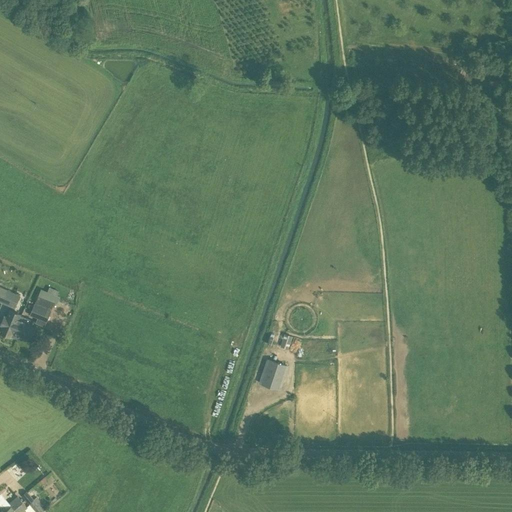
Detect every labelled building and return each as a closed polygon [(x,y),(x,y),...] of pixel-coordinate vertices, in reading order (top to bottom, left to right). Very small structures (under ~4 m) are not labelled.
[(0,286),(0,301),(15,308),(20,295),(0,286)] [(38,295),(30,315),(37,318),(36,322),(36,323),(44,327),(46,322),(55,302),(38,295)] [(3,314),(0,319),(0,325),(2,326),(0,330),(0,333),(10,338),(11,336),(14,338),(15,338),(17,339),(18,337),(29,342),(36,325),(35,325),(36,323),(36,322),(19,314),(9,310),(6,316),(3,314)] [(288,349),(292,336),(284,334),(280,346),(288,349)] [(281,391),(289,366),(266,358),(258,383),(281,391)] [(34,499),(26,491),(21,496),(36,511),(41,511),(47,508),(37,496),(34,499)] [(4,511),(10,506),(0,495),(0,511),(3,510),(4,511)] [(22,502),(17,496),(12,501),(14,502),(14,503),(17,506),(22,502)] [(21,511),(27,507),(22,502),(17,506),(14,503),(14,502),(10,506),(4,511),(3,510),(0,511),(21,511)]
